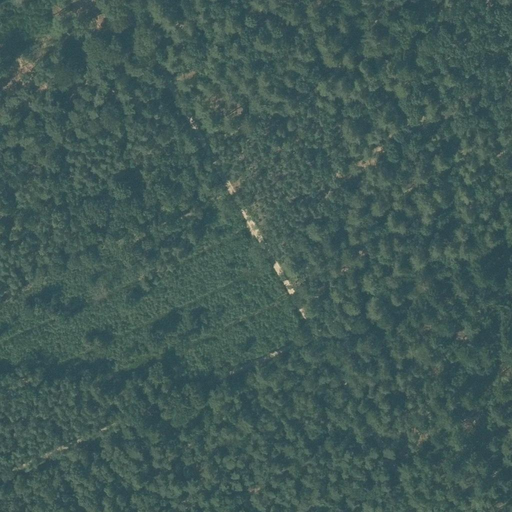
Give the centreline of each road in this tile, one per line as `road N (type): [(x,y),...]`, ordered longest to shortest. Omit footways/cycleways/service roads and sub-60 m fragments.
road 1 (track): [(0,479),(312,347)]
road 2 (track): [(162,92),(312,347)]
road 3 (track): [(312,347),(511,237)]
road 4 (track): [(312,347),(414,511)]
